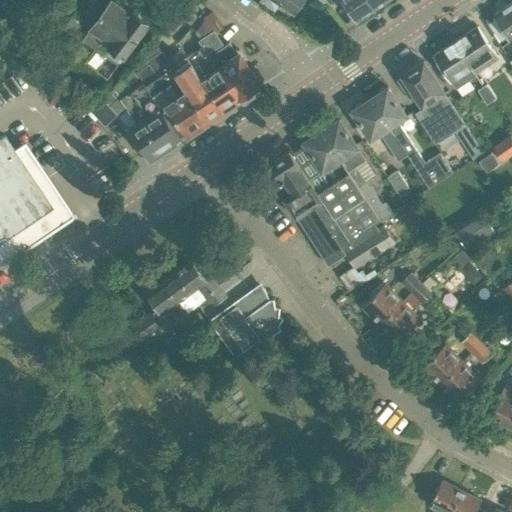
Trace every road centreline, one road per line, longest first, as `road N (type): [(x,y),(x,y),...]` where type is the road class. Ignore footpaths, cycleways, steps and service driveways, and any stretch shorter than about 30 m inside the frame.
road 1 (residential): [(511,471),(385,389),(205,162)]
road 2 (tertiary): [(205,162),(0,299)]
road 3 (tertiary): [(448,0),(312,90)]
road 4 (tertiary): [(312,90),(205,162)]
road 5 (residential): [(312,90),(287,48),(227,0)]
